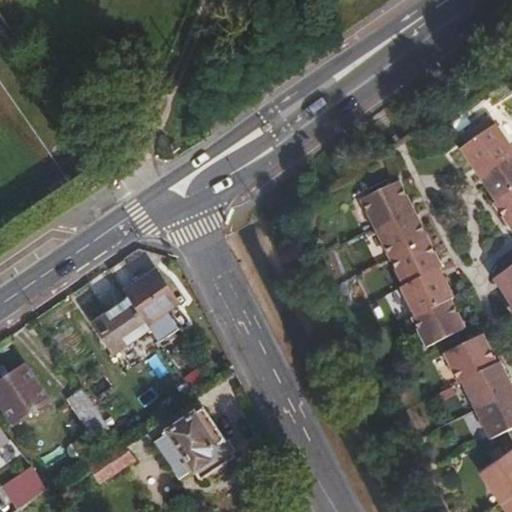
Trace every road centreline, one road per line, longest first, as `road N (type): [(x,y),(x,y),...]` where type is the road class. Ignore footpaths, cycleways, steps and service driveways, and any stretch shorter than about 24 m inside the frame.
road 1 (residential): [(171,187),(338,511)]
road 2 (primary): [(446,0),(171,187)]
road 3 (primary): [(171,187),(0,305)]
road 4 (unclassified): [(215,0),(151,144),(171,187)]
